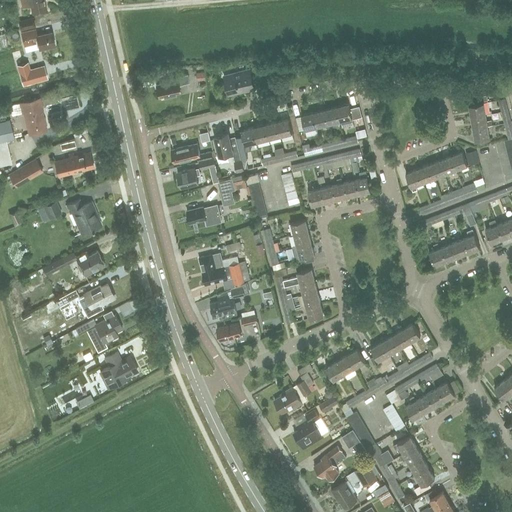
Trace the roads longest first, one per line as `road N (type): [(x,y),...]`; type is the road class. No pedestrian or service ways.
road 1 (residential): [(362,81),(141,135),(181,294),(229,376)]
road 2 (secondary): [(198,390),(161,287),(94,0)]
road 3 (track): [(189,366),(0,462)]
road 4 (residential): [(346,323),(319,217),(391,196)]
road 5 (residential): [(476,511),(426,426),(478,395)]
road 6 (residential): [(312,511),(229,376)]
road 7 (secondary): [(264,511),(198,390)]
road 8 (residential): [(383,165),(454,138),(441,82)]
road 9 (residential): [(229,376),(346,323)]
